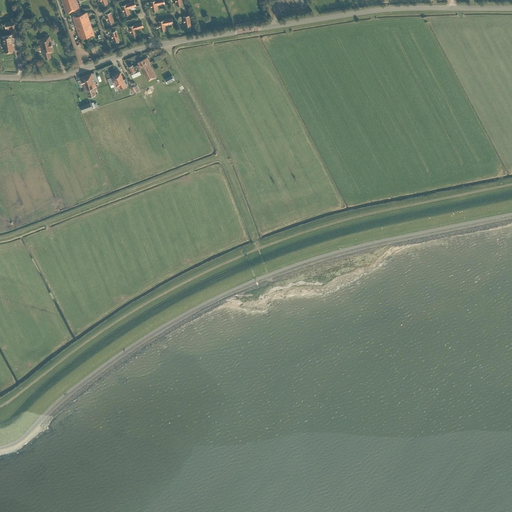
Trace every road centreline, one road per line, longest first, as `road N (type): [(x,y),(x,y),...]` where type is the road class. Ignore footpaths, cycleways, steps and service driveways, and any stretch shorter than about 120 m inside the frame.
road 1 (unclassified): [(251,29),(372,10),(511,8)]
road 2 (tertiary): [(0,77),(63,76),(149,46),(251,29)]
road 3 (track): [(0,238),(221,155)]
road 4 (track): [(221,155),(166,43)]
